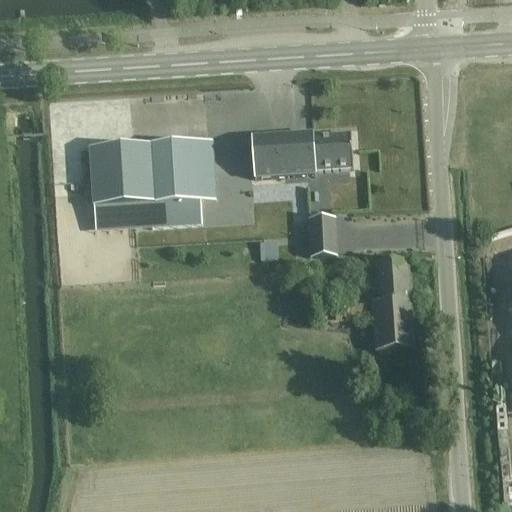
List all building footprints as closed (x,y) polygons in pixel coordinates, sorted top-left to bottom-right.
[(353,172),(351,138),(313,140),(312,137),(252,141),(255,182),(315,178),(315,175),(353,172)] [(212,144),(132,149),(135,209),(215,204),(212,144)] [(336,259),(334,222),(309,223),(311,260),(336,259)] [(261,246),(262,263),(277,263),(277,246),(261,246)] [(413,351),(407,266),(376,268),(377,288),(372,288),(373,294),(378,293),(379,307),(372,308),(375,354),(413,351)] [(366,308),(320,311),(321,326),(367,322),(366,308)]
